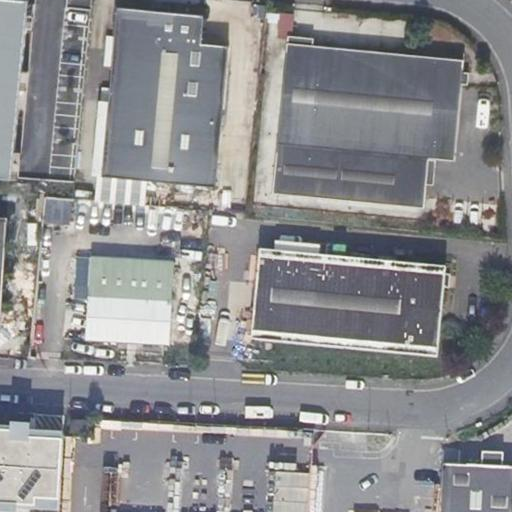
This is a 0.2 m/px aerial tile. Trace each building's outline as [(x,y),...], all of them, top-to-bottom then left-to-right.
[(0,0),(0,150),(12,152),(26,3),(0,0)] [(110,83),(102,169),(216,178),(228,39),(203,36),(205,8),(118,1),(110,83)] [(286,43),(272,192),(420,206),(425,156),(449,159),(459,60),(286,43)] [(49,202),(47,224),(70,226),(72,204),(49,202)] [(94,241),(86,334),(171,342),(180,249),(94,241)] [(300,252),(292,341),(387,349),(452,355),(461,267),(368,258),(300,252)] [(68,419),(68,430),(84,431),(84,420),(68,419)] [(383,494),(410,470),(401,460),(374,484),(383,494)] [(276,467),(273,511),(303,511),(306,468),(276,467)] [(511,511),(511,474),(441,471),(438,511),(511,511)] [(0,511),(29,511),(31,491),(0,488),(0,511)]
